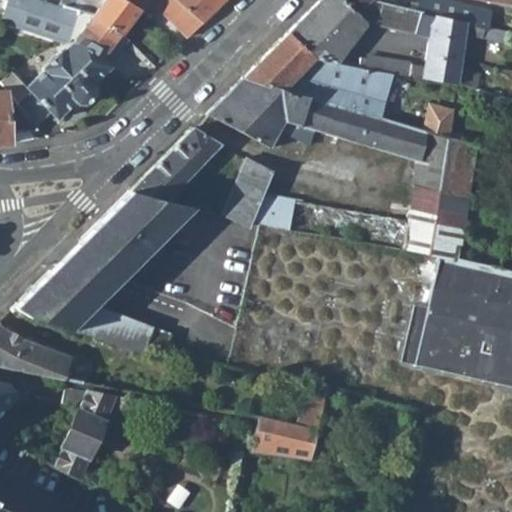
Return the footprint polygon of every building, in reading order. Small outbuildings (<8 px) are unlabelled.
[(0,0),(0,10),(15,17),(21,0),(0,0)] [(55,0),(47,0),(45,10),(60,16),(63,2),(55,0)] [(75,0),(73,5),(90,10),(89,13),(117,36),(135,12),(120,0),(75,0)] [(120,0),(135,12),(135,11),(143,0),(145,0),(184,38),(198,24),(171,0),(120,0)] [(171,0),(198,24),(222,0),(171,0)] [(341,0),(322,0),(288,33),(337,63),(368,27),(341,0)] [(456,89),(459,71),(467,35),(470,21),(404,6),(373,0),(366,7),(380,16),(381,27),(431,38),(425,68),(413,66),(413,64),(369,59),(367,62),(354,63),(352,67),(362,69),(455,89),(456,89)] [(470,21),(511,31),(511,18),(442,0),(407,0),(404,6),(470,21)] [(71,41),(90,49),(100,60),(117,36),(89,13),(90,10),(73,5),(63,2),(60,16),(56,34),(71,41)] [(467,35),(511,46),(511,41),(511,31),(470,21),(467,35)] [(344,106),(366,113),(447,142),(456,115),(425,106),(414,110),(359,92),(362,69),(352,67),(343,65),(339,64),(337,63),(288,33),(244,77),(344,106)] [(17,76),(10,69),(0,77),(0,83),(6,91),(35,129),(50,114),(55,119),(73,102),(76,104),(83,105),(93,94),(94,87),(91,85),(109,68),(100,60),(90,49),(71,41),(60,52),(58,51),(41,68),(41,70),(24,86),(16,77),(17,76)] [(475,93),(479,78),(459,71),(456,89),(475,93)] [(464,217),(466,206),(474,150),(447,142),(366,113),(344,106),(244,77),(208,113),(268,150),(276,131),(311,147),(317,133),(413,165),(409,202),(410,202),(464,217)] [(0,91),(0,144),(6,144),(9,143),(8,132),(35,130),(35,129),(6,91),(0,91)] [(163,203),(167,199),(169,202),(176,197),(172,193),(218,146),(193,128),(131,189),(163,203)] [(267,173),(245,160),(219,218),(226,220),(252,227),(253,222),(292,230),(293,232),(361,241),(439,260),(454,264),(457,264),(461,237),(464,217),(410,202),(409,209),(402,209),(400,222),(260,196),(267,173)] [(131,189),(120,200),(81,239),(120,278),(133,264),(130,261),(149,243),(152,246),(159,239),(188,210),(163,203),(131,189)] [(511,248),(461,237),(457,264),(511,275),(511,248)] [(95,304),(120,278),(81,239),(78,242),(49,270),(95,304)] [(419,367),(429,369),(463,377),(464,378),(511,388),(511,277),(457,265),(457,264),(454,264),(439,260),(428,309),(418,350),(419,367)] [(144,344),(150,326),(96,305),(95,304),(49,270),(15,304),(28,315),(54,324),(139,355),(144,344)] [(463,377),(429,369),(419,367),(418,350),(428,309),(416,306),(401,369),(428,375),(461,384),(463,377)] [(171,332),(150,326),(144,344),(167,350),(171,332)] [(0,367),(62,380),(66,357),(22,341),(0,327),(0,367)] [(308,381),(299,424),(316,427),(326,385),(308,381)] [(8,384),(0,382),(0,411),(17,395),(8,384)] [(56,458),(47,454),(44,462),(78,479),(109,410),(125,412),(128,399),(65,385),(63,402),(78,406),(78,410),(75,409),(59,445),(56,443),(54,450),(59,452),(56,458)] [(299,424),(260,416),(259,420),(252,451),(312,458),(317,428),(316,427),(299,424)]
